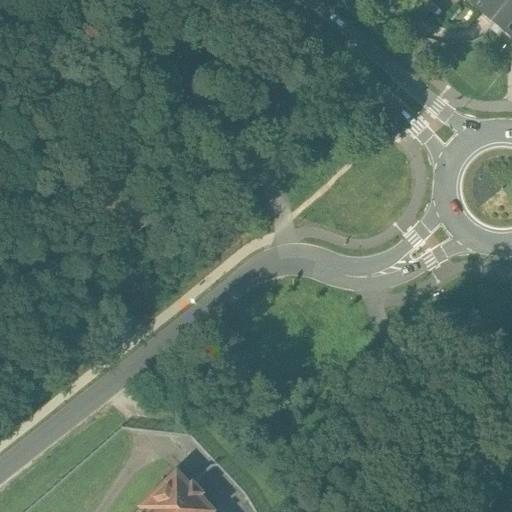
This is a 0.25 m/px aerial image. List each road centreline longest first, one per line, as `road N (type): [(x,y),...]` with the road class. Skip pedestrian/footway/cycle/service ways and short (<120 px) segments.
road 1 (residential): [(0,472),(258,268),(303,258),(364,276),(407,260),(459,224)]
road 2 (track): [(104,0),(282,214),(285,259)]
road 3 (track): [(345,274),(454,425),(473,467),(473,511)]
road 4 (secondary): [(467,154),(300,0)]
